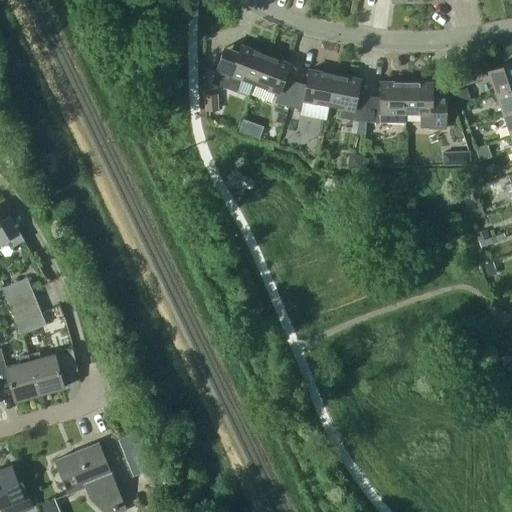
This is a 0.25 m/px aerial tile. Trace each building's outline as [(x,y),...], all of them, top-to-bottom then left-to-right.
[(240,78),(254,83),(266,54),(241,45),(239,51),(224,45),(211,82),(225,87),(235,91),(240,78)] [(290,64),(266,54),(254,83),(278,93),(275,101),(288,105),(295,81),(284,78),(290,64)] [(511,61),(488,70),(495,92),(511,85),(511,61)] [(468,72),(462,65),(452,75),(459,81),(468,72)] [(306,85),(295,81),(288,105),(301,109),(303,100),(328,105),(334,74),(309,69),(308,75),(306,85)] [(360,79),(334,74),(328,105),(342,107),(340,117),(352,119),(366,121),(368,96),(357,95),(360,79)] [(405,113),(406,82),(380,81),(380,97),(368,96),(366,121),(380,122),(405,122),(405,113)] [(432,82),(406,82),(405,113),(420,113),(420,128),(442,128),(443,123),(443,98),(432,98),(432,82)] [(511,85),(495,92),(503,113),(511,110),(511,85)] [(471,99),(467,88),(451,93),(455,105),(471,99)] [(218,110),(218,94),(204,94),(205,111),(218,110)] [(511,110),(503,113),(511,135),(511,134),(511,110)] [(492,155),(488,143),(476,147),(480,159),(492,155)] [(469,163),(469,151),(456,152),(443,153),(443,165),(469,163)] [(375,158),(363,158),(363,166),(375,167),(375,158)] [(0,243),(9,238),(13,245),(25,239),(11,215),(0,220),(0,243)] [(488,277),(497,273),(492,262),(483,266),(488,277)] [(7,299),(32,289),(27,277),(3,287),(7,299)] [(7,299),(12,311),(37,301),(32,289),(7,299)] [(12,311),(17,323),(41,313),(37,301),(12,311)] [(41,313),(17,323),(22,334),(46,324),(41,313)] [(40,394),(29,352),(18,355),(20,362),(6,366),(1,348),(0,348),(0,387),(11,384),(15,400),(40,394)] [(29,352),(40,394),(64,388),(61,375),(78,371),(72,349),(41,357),(39,349),(29,352)] [(124,504),(99,441),(54,459),(68,493),(90,484),(93,490),(106,504),(109,510),(124,504)] [(22,511),(30,509),(11,464),(0,469),(0,509),(1,509),(2,511),(22,511)] [(54,499),(38,506),(40,511),(54,511),(59,510),(54,499)]
